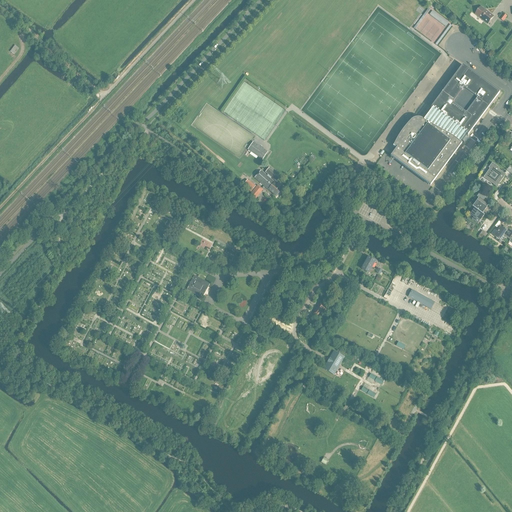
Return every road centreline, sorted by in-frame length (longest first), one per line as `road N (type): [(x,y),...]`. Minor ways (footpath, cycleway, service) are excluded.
road 1 (residential): [(507,296),(346,208)]
road 2 (track): [(0,208),(100,101)]
road 3 (track): [(104,96),(0,8)]
